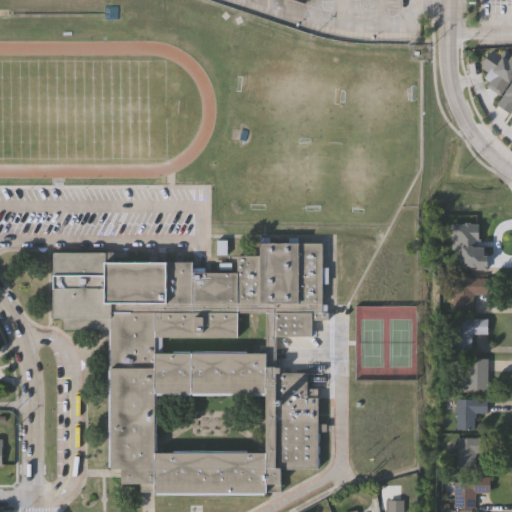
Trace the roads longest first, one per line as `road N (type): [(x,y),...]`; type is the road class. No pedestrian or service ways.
road 1 (tertiary): [(33,511),(27,370),(0,299)]
road 2 (residential): [(511,171),(478,141),(455,103),(444,0)]
